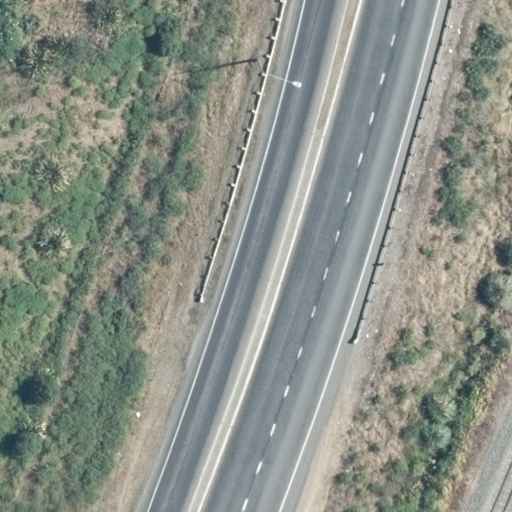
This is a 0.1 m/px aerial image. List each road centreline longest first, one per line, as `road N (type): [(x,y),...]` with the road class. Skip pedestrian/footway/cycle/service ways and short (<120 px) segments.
road 1 (trunk): [(401,0),(385,52),(285,252)]
road 2 (trunk): [(285,252),(196,511)]
road 3 (trunk): [(285,252),(301,108),(324,0)]
